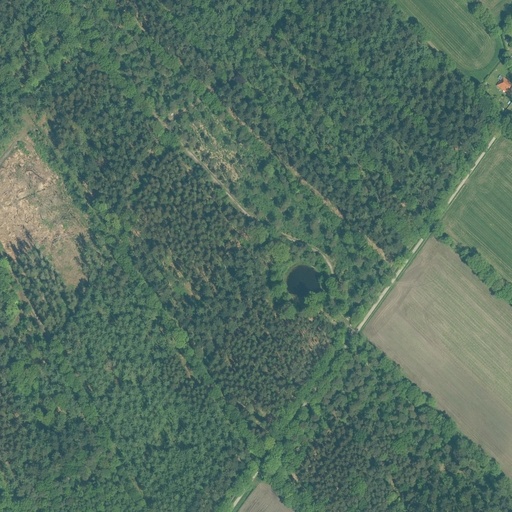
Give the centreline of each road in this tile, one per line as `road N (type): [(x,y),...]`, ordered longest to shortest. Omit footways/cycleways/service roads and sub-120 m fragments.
road 1 (track): [(309,0),(238,71),(158,121),(118,240),(57,338),(30,346),(6,337)]
road 2 (unclassified): [(228,511),(511,114)]
road 3 (track): [(338,316),(328,262),(241,211),(48,0)]
road 4 (track): [(450,199),(237,0)]
road 5 (track): [(511,485),(341,321)]
road 6 (track): [(387,0),(505,122)]
